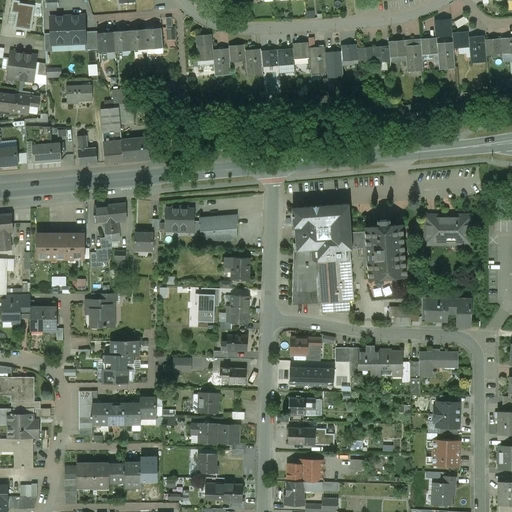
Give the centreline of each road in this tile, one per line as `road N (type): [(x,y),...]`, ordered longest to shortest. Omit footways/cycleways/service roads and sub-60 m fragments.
road 1 (residential): [(484,511),(480,350),(473,340),(271,318)]
road 2 (residential): [(179,0),(204,20),(269,30),(403,17),(444,0)]
road 3 (secondary): [(0,190),(273,165)]
road 4 (secondary): [(273,165),(511,141)]
road 5 (residential): [(271,318),(261,511)]
road 6 (residential): [(273,165),(271,318)]
road 7 (residential): [(64,388),(152,386),(151,343)]
road 8 (residential): [(48,508),(170,506)]
